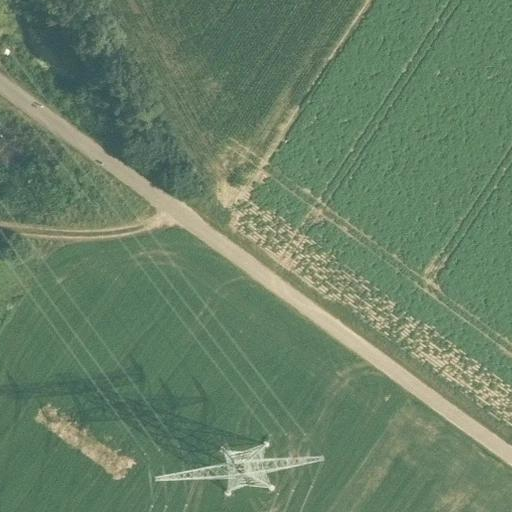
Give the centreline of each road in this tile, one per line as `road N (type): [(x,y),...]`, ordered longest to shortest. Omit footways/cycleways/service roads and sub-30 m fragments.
road 1 (unclassified): [(0,84),(511,457)]
road 2 (track): [(236,511),(53,390),(0,345)]
road 3 (track): [(173,210),(100,234),(0,227)]
